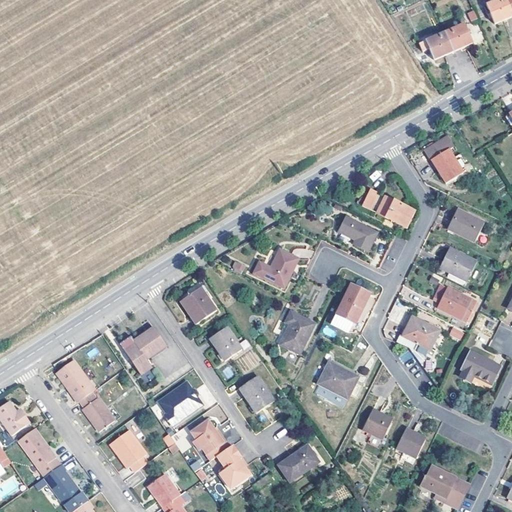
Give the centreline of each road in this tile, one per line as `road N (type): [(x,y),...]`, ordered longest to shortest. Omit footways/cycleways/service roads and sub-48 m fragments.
road 1 (secondary): [(386,139),(145,279)]
road 2 (residential): [(485,434),(418,398),(376,340),(374,323),(392,285)]
road 3 (residential): [(257,447),(145,279)]
road 4 (residential): [(123,511),(16,362)]
road 5 (residential): [(392,285),(426,208),(386,139)]
road 6 (secondary): [(145,279),(16,362)]
road 7 (secondary): [(511,70),(386,139)]
